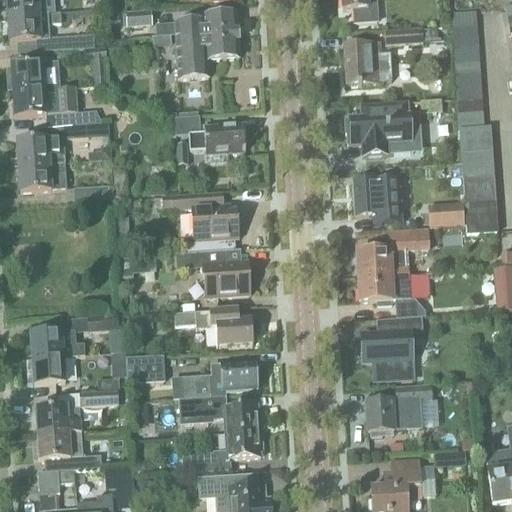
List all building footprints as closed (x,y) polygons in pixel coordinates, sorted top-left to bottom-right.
[(5,0),(7,21),(61,18),(61,8),(38,9),(37,0),(5,0)] [(341,0),(343,14),(351,14),(351,27),(374,25),(373,3),(366,3),(366,0),(341,0)] [(125,30),(153,29),(152,15),(125,17),(125,30)] [(451,30),(476,28),(475,15),(451,17),(451,30)] [(61,18),(7,21),(9,47),(40,45),(39,29),(62,28),(61,18)] [(191,44),(237,40),(235,19),(203,21),(203,25),(176,27),(176,29),(163,30),(164,39),(179,39),(180,43),(191,42),(191,44)] [(452,42),(477,40),(476,28),(451,30),(452,42)] [(386,48),(425,45),(424,32),(385,35),(386,48)] [(93,37),(49,40),(50,53),(71,51),(94,50),(93,37)] [(238,62),(237,40),(191,44),(191,42),(180,43),(179,39),(164,39),(156,40),(157,66),(177,65),(179,85),(207,83),(206,64),(238,62)] [(453,54),(478,52),(477,40),(452,42),(453,54)] [(133,47),(107,48),(108,60),(134,59),(133,47)] [(347,89),(373,87),(372,72),(377,72),(376,48),(345,50),(347,89)] [(454,67),(479,65),(478,52),(453,54),(454,67)] [(98,54),(85,55),(85,65),(92,65),(98,65),(104,64),(105,64),(105,54),(98,54)] [(455,79),(480,77),(479,65),(454,67),(455,79)] [(13,98),(59,94),(57,69),(42,70),(10,72),(13,98)] [(456,92),(481,90),(480,77),(455,79),(456,92)] [(497,83),(500,102),(511,99),(511,98),(509,81),(497,83)] [(456,105),(481,103),(481,90),(456,92),(456,105)] [(59,94),(13,98),(14,123),(46,121),(46,132),(76,130),(75,119),(78,118),(76,93),(59,94)] [(458,119),(483,117),(481,103),(456,105),(458,119)] [(441,105),(420,106),(421,118),(441,117),(441,105)] [(401,107),(359,110),(360,117),(354,117),(354,131),(358,131),(358,140),(361,140),(361,145),(403,142),(403,133),(406,133),(405,113),(401,113),(401,107)] [(483,117),(458,119),(458,132),(483,130),(483,117)] [(200,137),(199,121),(175,122),(176,138),(188,137),(189,154),(205,153),(205,158),(245,156),(243,129),(203,131),(203,137),(200,137)] [(47,142),(15,145),(16,172),(50,169),(49,159),(65,158),(64,144),(96,141),(95,128),(76,130),(46,132),(47,142)] [(461,158),(490,156),(489,131),(460,134),(461,158)] [(187,148),(176,149),(178,170),(188,169),(187,148)] [(406,171),(406,154),(371,153),(371,170),(406,171)] [(462,170),(491,167),(490,156),(461,158),(462,170)] [(463,184),(492,182),(491,167),(462,170),(463,184)] [(50,169),(16,172),(18,198),(52,196),(52,194),(65,193),(63,168),(50,169)] [(164,169),(158,173),(170,188),(175,184),(164,169)] [(112,173),(114,201),(129,200),(128,172),(112,173)] [(465,206),(494,203),(492,182),(463,184),(465,206)] [(375,185),(375,184),(353,185),(355,221),(377,220),(377,219),(384,219),(383,205),(393,204),(392,184),(375,185)] [(105,204),(108,204),(107,193),(72,195),(72,206),(105,204)] [(191,213),(194,246),(185,247),(186,257),(225,255),(224,244),(238,243),(236,215),(230,215),(229,208),(216,209),(215,198),(163,202),(164,215),(191,213)] [(465,206),(466,220),(495,217),(494,203),(465,206)] [(431,233),(465,230),(463,210),(430,213),(431,233)] [(466,220),(467,238),(496,236),(495,217),(466,220)] [(357,257),(359,282),(406,279),(405,254),(431,252),(429,233),(388,236),(389,255),(357,257)] [(248,299),(246,266),(225,267),(225,255),(186,257),(187,269),(203,268),(205,302),(248,299)] [(497,272),(508,271),(506,255),(495,256),(497,272)] [(131,261),(118,262),(120,282),(133,281),(132,277),(131,261)] [(407,293),(406,279),(359,282),(360,307),(376,306),(376,310),(392,309),(392,294),(407,293)] [(511,296),(501,296),(501,306),(511,306),(511,296)] [(242,325),(241,312),(175,317),(176,330),(196,329),(196,333),(215,332),(217,350),(252,348),(250,325),(242,325)] [(425,340),(424,318),(392,320),(392,340),(362,342),(363,368),(389,366),(390,380),(418,378),(416,341),(425,340)] [(141,319),(129,320),(129,334),(141,333),(141,319)] [(87,337),(116,335),(116,321),(87,323),(87,337)] [(31,364),(63,361),(63,362),(87,360),(86,348),(77,349),(76,334),(30,338),(31,364)] [(63,361),(31,364),(33,389),(65,387),(63,361)] [(126,389),(165,386),(163,361),(124,363),(126,389)] [(176,384),(177,404),(208,402),(208,400),(243,397),(243,395),(256,395),(254,368),(211,371),(211,382),(176,384)] [(96,397),(116,395),(118,395),(117,384),(96,385),(96,397)] [(421,433),(419,405),(429,404),(428,389),(397,392),(398,406),(365,408),(367,437),(421,433)] [(67,426),(67,414),(117,411),(116,395),(96,397),(54,400),(55,412),(35,414),(37,439),(79,436),(83,436),(82,425),(67,426)] [(224,438),(261,435),(260,421),(257,421),(256,410),(226,412),(225,401),(208,402),(177,404),(179,430),(213,428),(212,424),(223,423),(224,438)] [(147,408),(135,409),(136,420),(148,419),(147,408)] [(206,462),(181,463),(182,479),(229,476),(228,463),(259,461),(259,450),(262,450),(261,435),(224,438),(225,455),(213,456),(213,459),(206,460),(206,462)] [(79,436),(37,439),(39,465),(80,462),(79,436)] [(475,444),(461,445),(462,455),(476,454),(475,444)] [(511,453),(485,458),(491,509),(511,506),(511,453)] [(463,457),(433,459),(434,471),(463,470),(463,457)] [(80,474),(103,473),(102,461),(80,462),(80,474)] [(392,480),(385,481),(385,492),(370,493),(371,511),(405,511),(405,504),(420,503),(418,466),(391,468),(392,480)] [(134,511),(132,472),(115,473),(117,511),(134,511)] [(39,500),(61,499),(60,487),(74,486),(73,475),(38,477),(39,500)] [(214,511),(268,511),(268,502),(264,502),(263,491),(242,493),(241,480),(197,483),(198,498),(204,503),(214,502),(214,511)] [(76,508),(76,511),(113,511),(112,501),(99,502),(99,507),(76,508)] [(16,503),(16,511),(25,511),(25,503),(16,503)]
